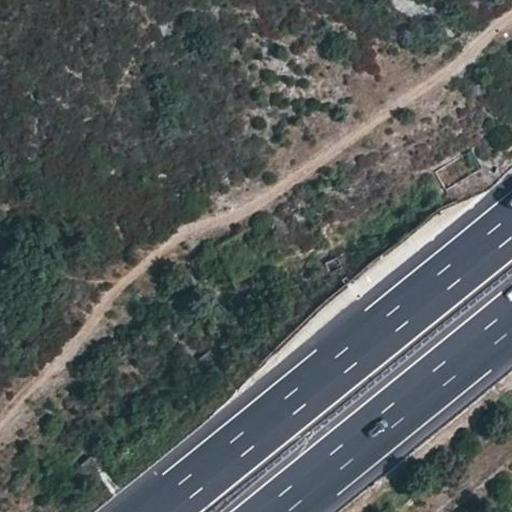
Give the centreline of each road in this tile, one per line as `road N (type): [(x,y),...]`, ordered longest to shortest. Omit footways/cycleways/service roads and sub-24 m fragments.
road 1 (track): [(0,422),(154,251),(236,213),(347,141),(511,14)]
road 2 (motorway): [(511,226),(158,511)]
road 3 (motorway): [(269,511),(511,316)]
